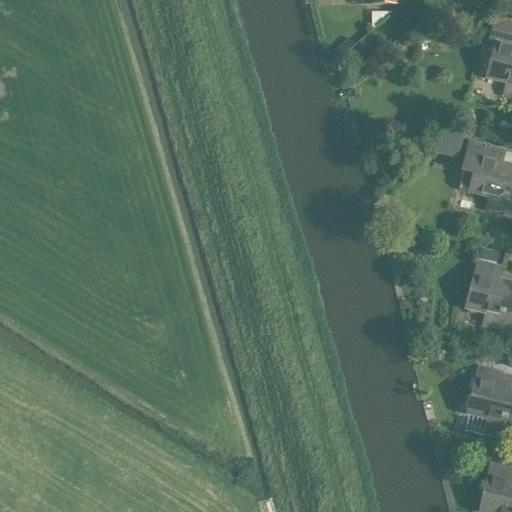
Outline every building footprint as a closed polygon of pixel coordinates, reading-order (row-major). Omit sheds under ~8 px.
[(392,10),(371,10),(372,28),(392,10)] [(489,12),(483,36),(494,39),(486,77),(506,82),(503,94),(511,96),(511,12),(510,18),(489,12)] [(349,36),(331,52),(337,58),(355,42),(349,36)] [(464,170),(460,187),(467,189),(467,191),(470,191),(490,197),(486,209),(511,216),(511,166),(502,164),(505,152),(482,145),(468,141),(460,169),(464,170)] [(378,170),(375,175),(376,181),(380,184),(386,183),(390,179),(389,173),(384,169),(378,170)] [(481,246),(478,257),(496,262),(499,251),(481,246)] [(477,260),(464,306),(484,312),(480,324),(506,332),(511,311),(511,283),(497,279),(500,267),(477,260)] [(478,366),(467,413),(487,418),(485,430),(511,436),(511,431),(511,386),(498,384),(501,372),(478,366)] [(511,469),(491,464),(479,510),(486,511),(511,511),(511,482),(511,480),(511,469)]
